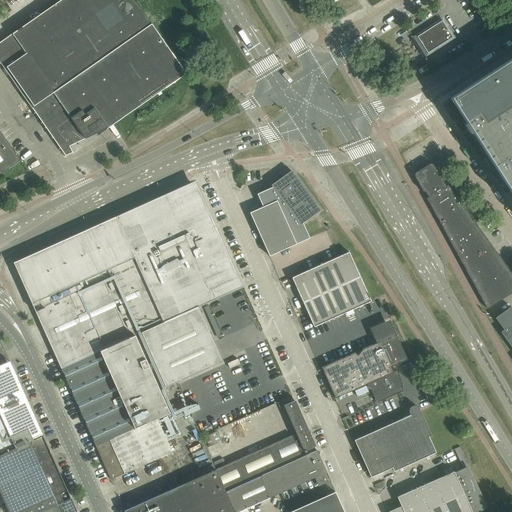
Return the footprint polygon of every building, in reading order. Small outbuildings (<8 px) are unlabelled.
[(134,0),(60,0),(0,42),(0,61),(5,70),(6,69),(12,70),(12,72),(13,72),(12,78),(11,78),(65,156),(73,153),(68,145),(74,142),(75,144),(86,139),(85,137),(105,127),(107,129),(112,126),(186,74),(134,0)] [(446,18),(421,34),(432,51),(457,35),(446,18)] [(511,58),(450,98),(466,123),(464,125),(467,129),(470,133),(472,132),(511,194),(511,58)] [(0,174),(20,161),(0,131),(0,174)] [(511,293),(511,273),(448,185),(446,186),(443,181),(443,179),(432,164),(430,164),(425,167),(415,173),(414,176),(423,192),(425,192),(428,198),(427,199),(487,309),(511,293)] [(267,205),(250,213),(269,256),(309,238),(303,223),(320,210),(294,175),(291,171),(272,185),(273,187),(257,194),(258,195),(262,193),(267,205)] [(116,216),(13,263),(50,344),(61,368),(99,351),(135,335),(139,344),(145,341),(141,332),(164,322),(198,307),(218,299),(215,291),(219,289),(219,290),(220,290),(221,290),(221,291),(222,291),(222,290),(223,290),(223,289),(224,289),(224,288),(224,287),(237,281),(194,185),(164,198),(163,195),(116,216)] [(345,313),(353,310),(371,301),(349,252),(292,278),(314,327),(345,313)] [(145,341),(139,344),(160,390),(166,387),(223,362),(199,307),(198,307),(164,322),(141,332),(145,341)] [(511,308),(511,307),(495,318),(504,330),(501,332),(511,347),(511,308)] [(391,367),(407,360),(406,358),(404,359),(401,350),(398,343),(394,336),(389,331),(382,326),(375,335),(376,335),(378,339),(377,339),(377,340),(378,340),(379,342),(362,349),(358,355),(355,353),(322,368),(335,398),(368,384),(368,385),(369,384),(376,380),(383,396),(375,399),(376,403),(402,391),(402,392),(402,389),(402,387),(402,384),(401,382),(400,379),(400,377),(399,374),(397,372),(396,370),(396,371),(393,372),(391,367)] [(135,335),(99,351),(133,429),(157,418),(170,413),(160,390),(139,344),(135,335)] [(133,429),(99,351),(61,368),(96,446),(133,429)] [(0,409),(26,398),(25,396),(22,389),(13,368),(10,361),(0,365),(0,409)] [(292,396),(278,403),(280,408),(284,406),(297,434),(304,450),(315,445),(295,401),(294,401),(292,396)] [(0,455),(43,436),(26,398),(0,409),(0,455)] [(354,440),(356,445),(371,477),(392,468),(394,471),(436,453),(428,436),(431,435),(420,411),(417,407),(415,406),(413,406),(411,407),(409,409),(409,411),(410,415),(354,440)] [(133,429),(96,446),(111,480),(172,452),(157,418),(133,429)] [(203,437),(212,458),(224,452),(216,432),(203,437)] [(226,492),(262,475),(302,457),(300,452),(304,450),(297,434),(216,470),(226,492)] [(0,491),(9,511),(22,511),(60,495),(63,502),(70,499),(71,498),(43,436),(0,455),(0,491)] [(315,445),(304,450),(300,452),(302,457),(316,451),(314,447),(315,446),(315,445)] [(316,451),(302,457),(262,475),(226,492),(235,511),(236,511),(272,497),(315,477),(319,486),(330,481),(331,481),(330,479),(329,479),(317,452),(318,452),(317,451),(316,451)] [(235,511),(226,492),(216,470),(125,511),(235,511)] [(401,506),(388,511),(475,511),(480,509),(481,508),(481,506),(476,489),(471,475),(469,472),(467,471),(465,470),(455,473),(454,472),(439,478),(434,478),(433,481),(397,497),(401,506)] [(288,511),(344,511),(335,492),(333,488),(287,508),(288,511)] [(39,511),(76,511),(70,499),(63,502),(39,511)]
